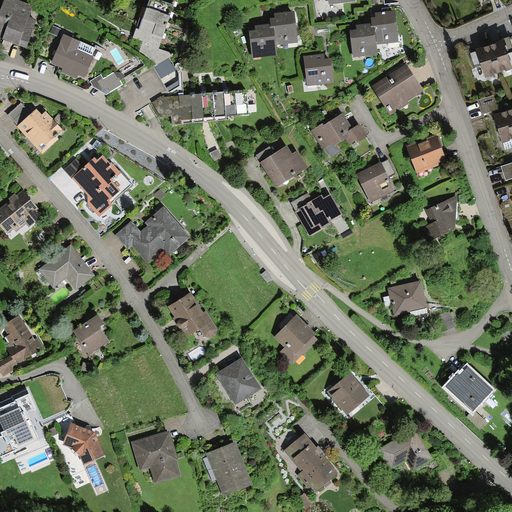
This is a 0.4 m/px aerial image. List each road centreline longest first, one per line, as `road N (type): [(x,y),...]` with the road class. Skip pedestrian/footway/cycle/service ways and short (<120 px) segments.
road 1 (tertiary): [(498,470),(190,168),(88,106),(0,75)]
road 2 (residential): [(0,134),(109,260),(202,424)]
road 3 (residential): [(436,44),(511,268)]
road 4 (residential): [(321,427),(400,511),(498,470)]
